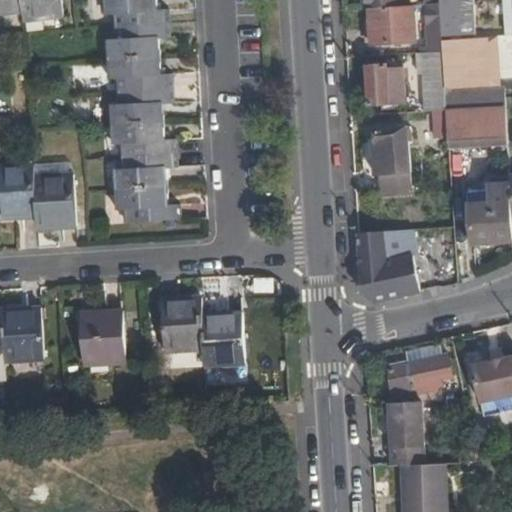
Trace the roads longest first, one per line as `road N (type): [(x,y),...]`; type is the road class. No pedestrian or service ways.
road 1 (residential): [(217,0),(232,254)]
road 2 (residential): [(319,248),(311,0)]
road 3 (residential): [(232,254),(0,269)]
road 4 (residential): [(326,338),(511,300)]
road 5 (residential): [(335,511),(326,338)]
